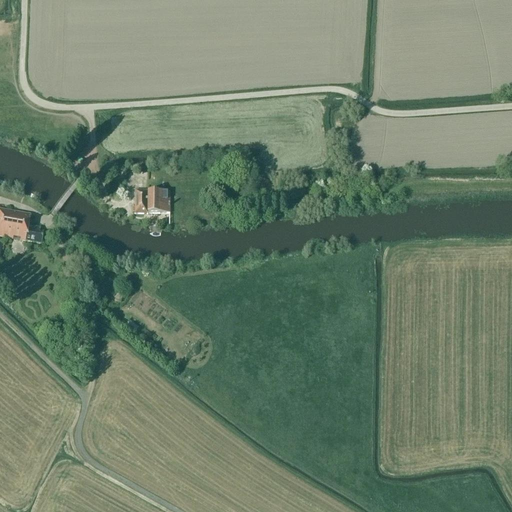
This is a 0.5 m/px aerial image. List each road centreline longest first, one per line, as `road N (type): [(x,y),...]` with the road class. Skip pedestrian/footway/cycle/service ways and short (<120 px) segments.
road 1 (unclassified): [(511,105),(395,113),(322,88),(58,107),(22,85),(24,0)]
road 2 (track): [(48,223),(91,361),(80,450),(178,511)]
